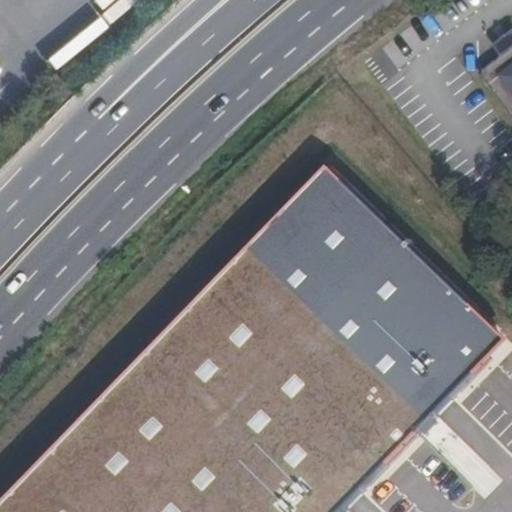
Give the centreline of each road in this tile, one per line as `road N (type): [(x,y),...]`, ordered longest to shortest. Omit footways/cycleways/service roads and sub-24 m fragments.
road 1 (trunk): [(0,325),(125,190),(339,0)]
road 2 (trunk): [(261,0),(55,176)]
road 3 (trunk): [(224,0),(55,176)]
